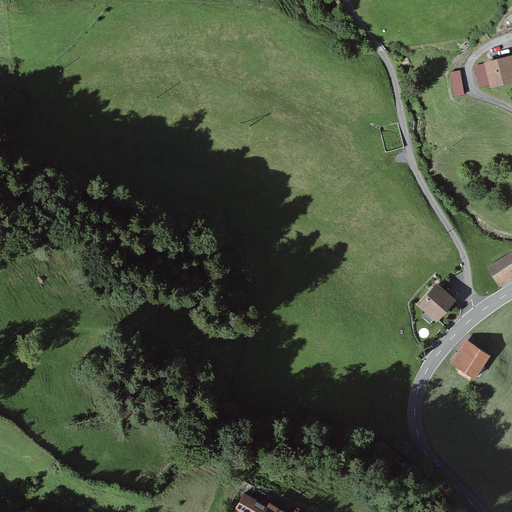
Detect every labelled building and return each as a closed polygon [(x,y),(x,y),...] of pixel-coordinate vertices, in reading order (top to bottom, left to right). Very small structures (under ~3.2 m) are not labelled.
[(511,57),(474,65),(479,87),(487,85),(487,88),(511,82),(511,72),(511,70),(511,69),(511,57)] [(456,99),(462,98),(458,70),(452,71),(456,99)] [(511,279),(511,251),(487,268),(500,288),(511,279)] [(453,301),(436,285),(416,308),(433,323),(453,301)] [(488,359),(465,343),(450,365),(472,381),(488,359)] [(265,507),(241,494),(231,511),(281,511),(267,504),(265,507)]
